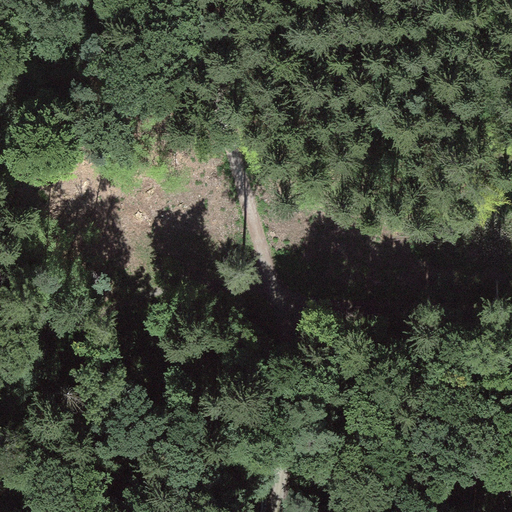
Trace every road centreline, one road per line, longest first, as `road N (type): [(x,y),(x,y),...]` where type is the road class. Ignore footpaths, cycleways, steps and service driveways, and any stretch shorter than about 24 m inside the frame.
road 1 (track): [(186,0),(285,297)]
road 2 (track): [(511,308),(285,297)]
road 3 (track): [(285,297),(276,511)]
